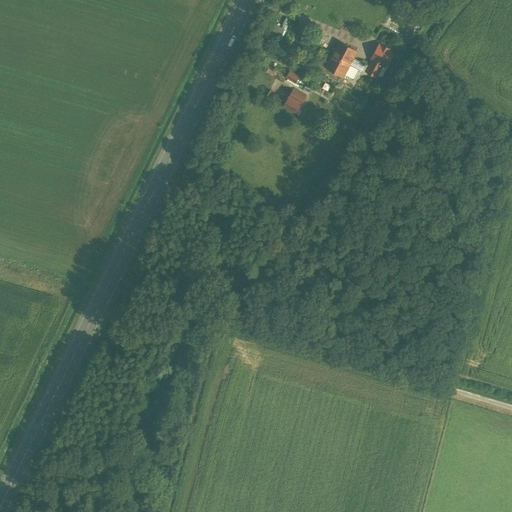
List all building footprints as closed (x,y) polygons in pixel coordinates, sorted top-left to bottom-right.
[(277,24),(275,30),(285,34),(287,28),(277,24)] [(339,41),(325,67),(343,77),(354,58),(357,51),(339,41)] [(373,58),(366,71),(381,79),(386,68),(382,66),(384,64),(385,64),(392,50),(380,44),(372,58),(373,58)] [(366,64),(354,58),(343,77),(345,79),(348,79),(351,79),(353,79),(355,78),(357,77),(359,75),(361,73),(366,64)] [(293,70),(288,77),(300,84),(304,76),(293,70)] [(295,88),(287,110),(301,115),(309,93),(295,88)]
